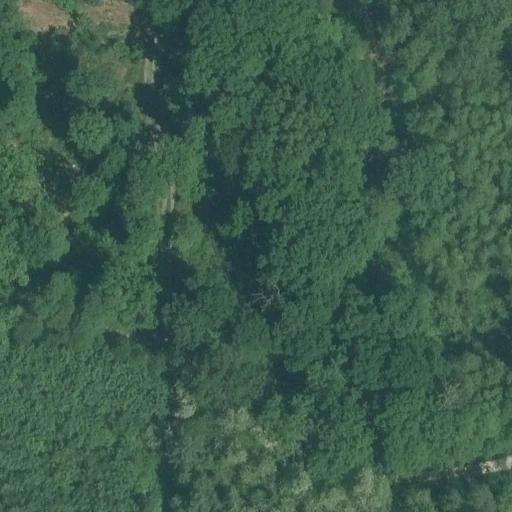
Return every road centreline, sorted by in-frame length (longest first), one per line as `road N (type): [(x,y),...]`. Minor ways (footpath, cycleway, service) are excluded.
road 1 (track): [(178,362),(298,460),(359,477),(511,455)]
road 2 (track): [(170,0),(160,124),(180,225),(178,362)]
road 3 (track): [(0,310),(178,362)]
road 4 (track): [(164,511),(178,362)]
